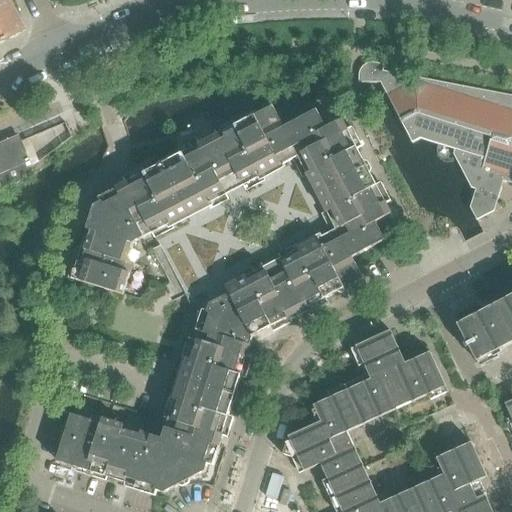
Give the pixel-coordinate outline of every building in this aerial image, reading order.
[(20,32),(16,22),(4,0),(0,0),(0,41),(2,41),(20,32)] [(511,96),(383,72),(384,65),(375,63),(370,64),(366,65),(362,68),(360,72),(358,77),(358,84),(380,84),(412,144),(420,140),(455,150),(453,155),(471,189),(475,190),(470,208),(477,222),(494,212),(503,182),(511,184),(511,96)] [(315,150),(345,134),(348,133),(342,122),(326,130),(317,112),(284,129),(273,108),(254,118),(276,158),(310,140),(315,150)] [(281,167),(276,158),(254,118),(217,137),(226,154),(210,162),(201,145),(199,147),(200,149),(184,158),(182,155),(163,165),(189,215),(228,195),(219,178),(234,170),(243,187),(281,167)] [(383,205),(374,189),(377,188),(357,149),(354,150),(345,134),(315,150),(298,159),(336,231),(353,222),(383,206),(383,205)] [(31,162),(21,140),(0,149),(0,190),(2,190),(3,193),(16,187),(13,179),(28,170),(26,165),(31,162)] [(189,215),(163,165),(144,175),(145,178),(129,187),(128,184),(116,190),(120,198),(104,206),(103,203),(94,207),(87,230),(134,244),(141,241),(189,215)] [(385,242),(378,229),(375,223),(391,215),(385,204),(383,205),(383,206),(353,222),(358,231),(324,248),(322,249),(343,291),(363,280),(352,259),(385,242)] [(123,296),(129,277),(134,264),(129,263),(134,244),(87,230),(72,280),(123,296)] [(343,291),(322,249),(324,248),(319,239),(282,259),(226,288),(229,295),(253,338),(272,328),(271,325),(287,317),(288,320),(308,309),(307,306),(323,298),(324,301),(343,291)] [(253,338),(229,295),(203,309),(162,440),(185,483),(206,473),(208,464),(205,463),(211,446),(219,448),(220,446),(222,440),(223,436),(220,435),(225,418),(228,419),(241,376),(238,375),(244,358),(247,359),(253,338)] [(511,345),(511,297),(458,326),(469,349),(477,363),(511,345)] [(446,388),(430,354),(406,365),(390,332),(357,348),(372,381),(349,391),(365,425),(446,388)] [(370,481),(364,468),(348,432),(365,425),(349,391),(314,407),(316,411),(313,412),(316,416),(318,415),(321,423),(289,438),(282,455),(292,459),(297,456),(305,473),(321,465),(335,496),(370,481)] [(129,478),(142,438),(122,431),(124,426),(95,417),(93,422),(71,416),(57,462),(79,469),(80,465),(107,473),(106,478),(128,485),(130,478),(129,478)] [(383,438),(379,431),(369,436),(373,443),(383,438)] [(185,483),(162,440),(151,437),(137,482),(157,489),(156,492),(165,494),(185,483)] [(492,511),(485,496),(477,500),(471,485),(487,478),(472,444),(437,459),(445,476),(412,490),(422,511),(492,511)] [(406,463),(402,453),(391,458),(395,468),(406,463)] [(422,511),(412,490),(380,505),(370,481),(335,496),(342,511),(422,511)]
